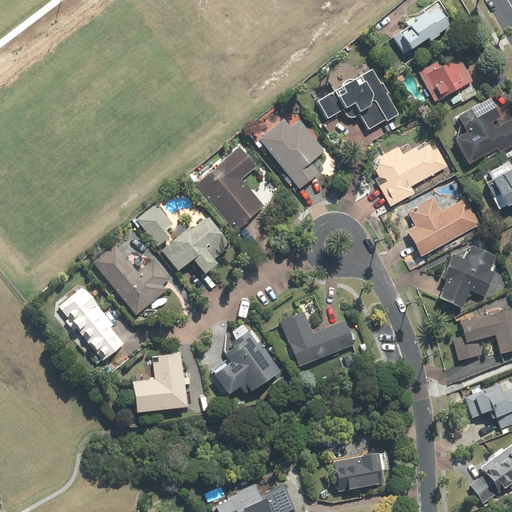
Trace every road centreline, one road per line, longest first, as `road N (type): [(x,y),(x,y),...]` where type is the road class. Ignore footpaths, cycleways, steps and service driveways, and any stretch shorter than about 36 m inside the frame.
road 1 (residential): [(354,257),(390,297),(408,342),(424,423),(427,511)]
road 2 (residential): [(354,257),(336,265),(324,260),(318,235),(342,223),(359,244)]
